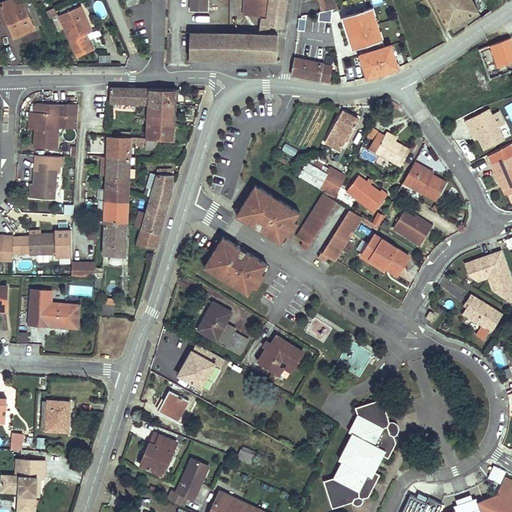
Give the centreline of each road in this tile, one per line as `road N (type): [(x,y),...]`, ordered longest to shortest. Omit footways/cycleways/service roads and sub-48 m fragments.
road 1 (residential): [(413,337),(485,375),(496,402),(487,448),(511,464)]
road 2 (tertiary): [(127,375),(188,200)]
road 3 (residential): [(486,229),(465,176),(396,82)]
road 4 (residential): [(326,286),(188,200)]
road 5 (residential): [(10,82),(156,79)]
road 6 (tertiary): [(84,511),(127,375)]
road 7 (residential): [(486,229),(437,261),(398,330)]
road 8 (tertiary): [(396,82),(511,7)]
road 9 (residential): [(127,375),(0,363)]
